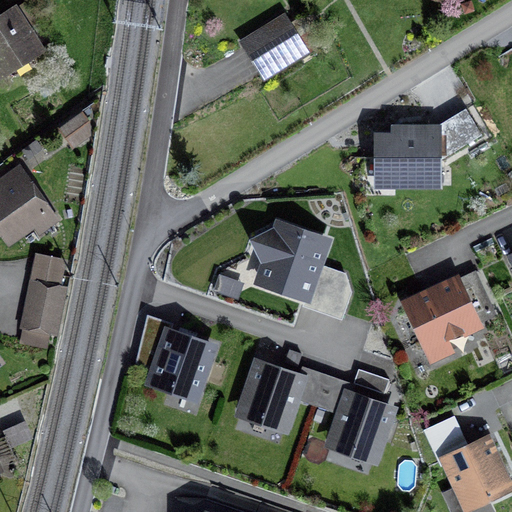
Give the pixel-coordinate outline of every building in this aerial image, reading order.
[(20,14),(0,25),(0,84),(45,57),(20,14)] [(288,20),(242,49),(266,88),(312,59),(288,20)] [(435,133),(377,132),(376,187),(434,187),(435,133)] [(26,174),(0,192),(0,234),(12,251),(58,219),(26,174)] [(330,241),(277,223),(274,233),(253,243),(262,262),(255,285),(310,302),(330,241)] [(75,265),(37,257),(20,333),(59,341),(75,265)] [(459,277),(401,302),(430,367),(455,356),(449,343),(482,329),(459,277)] [(216,345),(166,330),(148,388),(198,404),(216,345)] [(0,354),(0,374),(9,368),(0,354)] [(308,376),(255,360),(236,420),(289,437),(308,376)] [(393,384),(361,375),(356,392),(388,401),(393,384)] [(397,408),(344,391),(326,448),(379,465),(397,408)] [(25,422),(7,429),(13,445),(31,438),(25,422)] [(511,489),(490,438),(441,459),(463,511),(472,511),(511,495),(511,489)]
